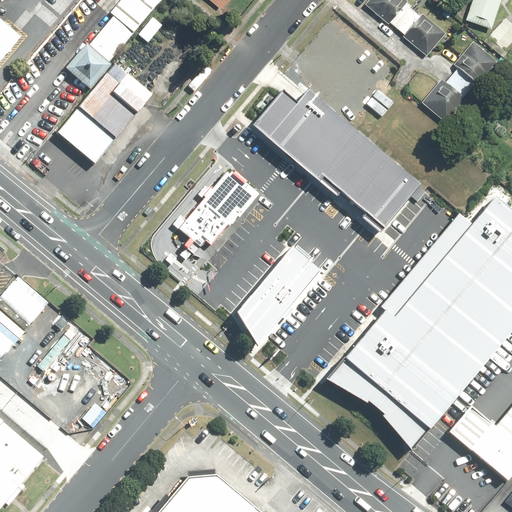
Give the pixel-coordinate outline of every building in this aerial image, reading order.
[(159,0),(120,0),(82,46),(105,65),(159,0)] [(203,0),(220,13),(230,0),(203,0)] [(398,0),(369,0),(362,9),(425,61),(444,37),(398,0)] [(471,0),(463,25),(489,34),(500,0),(471,0)] [(152,19),(136,37),(146,45),(161,27),(152,19)] [(511,41),(511,28),(504,21),(486,39),(501,53),(511,41)] [(0,61),(20,39),(0,22),(0,61)] [(469,45),(418,106),(444,128),(495,67),(469,45)] [(79,49),(59,74),(83,94),(104,70),(79,49)] [(373,78),(345,53),(339,60),(333,54),(321,68),(328,74),(323,79),(348,101),(343,107),(359,121),(366,112),(353,100),(373,78)] [(150,96),(110,63),(49,138),(89,170),(150,96)] [(280,89),(250,125),(318,181),(320,178),(380,227),(416,183),(306,91),(296,103),(280,89)] [(398,113),(379,135),(410,162),(426,143),(419,137),(422,133),(398,113)] [(191,217),(177,234),(203,254),(217,235),(220,237),(253,194),(239,183),(234,190),(220,179),(197,210),(193,208),(188,215),(191,217)] [(457,215),(322,376),(363,404),(380,419),(404,445),(424,427),(429,432),(511,333),(511,213),(491,196),(468,223),(457,215)] [(322,209),(312,221),(325,232),(335,220),(322,209)] [(247,235),(268,254),(290,230),(274,216),(268,223),(263,218),(247,235)] [(289,243),(229,314),(250,346),(317,266),(289,243)] [(42,304),(13,280),(0,294),(0,309),(22,328),(42,304)] [(19,342),(0,326),(0,364),(16,345),(19,342)] [(468,404),(446,431),(504,479),(511,469),(511,407),(496,426),(468,404)] [(0,509),(44,459),(0,422),(0,509)] [(214,474),(185,477),(154,511),(246,511),(252,506),(214,474)] [(511,488),(501,502),(511,511),(511,488)]
